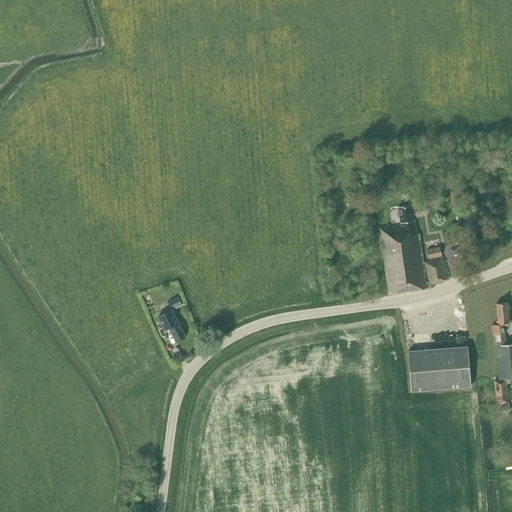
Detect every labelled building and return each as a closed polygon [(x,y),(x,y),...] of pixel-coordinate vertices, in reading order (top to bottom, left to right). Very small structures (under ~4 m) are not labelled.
[(398,207),(401,226),(380,229),(389,294),(427,288),(426,285),(447,279),(442,258),(425,263),(430,281),(426,282),(419,234),(416,235),(411,205),(398,207)] [(429,259),(442,256),(440,247),(427,250),(429,259)] [(175,309),(182,306),(177,297),(170,300),(175,309)] [(504,324),(509,323),(507,303),(496,304),(499,325),(496,325),(498,335),(493,335),(499,380),(505,379),(506,384),(511,382),(511,338),(506,339),(504,324)] [(169,328),(176,342),(185,337),(178,323),(171,310),(158,316),(163,328),(169,325),(170,327),(169,328)] [(411,391),(471,386),(467,346),(408,351),(411,391)] [(508,402),(506,384),(505,379),(499,380),(494,380),(497,404),(498,412),(509,410),(508,402)]
